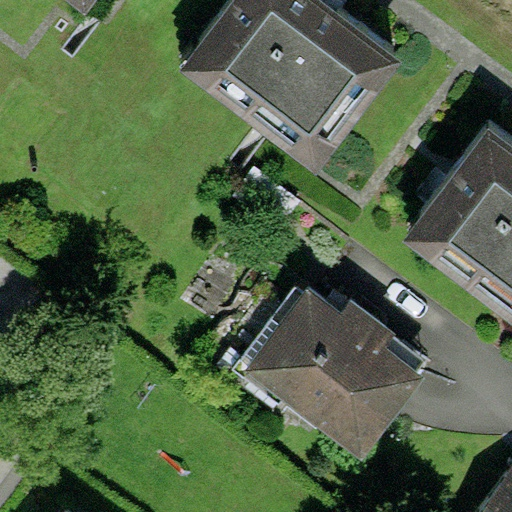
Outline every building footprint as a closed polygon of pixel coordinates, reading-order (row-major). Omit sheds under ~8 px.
[(216,0),(184,43),(321,149),(407,39),(356,0),(216,0)] [(511,119),(486,100),(401,212),(511,296),(511,119)] [(253,161),(235,187),(281,217),(298,191),(253,161)] [(273,303),(234,353),(281,390),(289,381),(359,436),(422,356),(378,321),(384,313),(352,288),(345,298),(309,270),(279,308),(273,303)] [(489,494),(474,511),(511,511),(511,451),(482,489),(489,494)]
